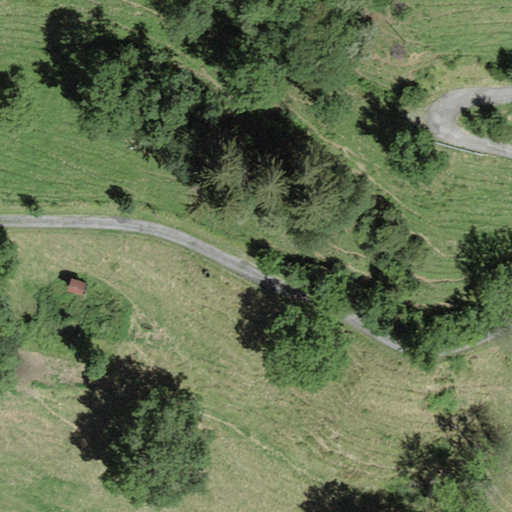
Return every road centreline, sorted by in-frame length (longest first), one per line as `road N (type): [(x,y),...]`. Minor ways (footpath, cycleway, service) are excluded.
road 1 (unclassified): [(511,325),(449,347),(407,346),(169,231),(0,221)]
road 2 (unclassified): [(511,94),(452,102),(435,119),(443,132),(511,151)]
